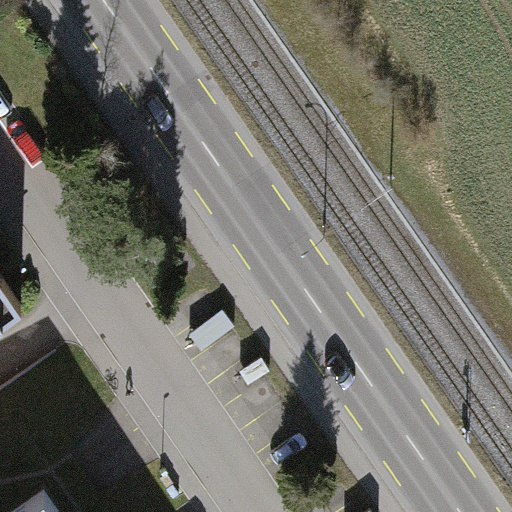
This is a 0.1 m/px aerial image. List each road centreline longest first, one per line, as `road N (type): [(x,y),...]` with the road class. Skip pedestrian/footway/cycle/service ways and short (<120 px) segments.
road 1 (secondary): [(460,511),(105,0)]
road 2 (residential): [(257,511),(0,144)]
